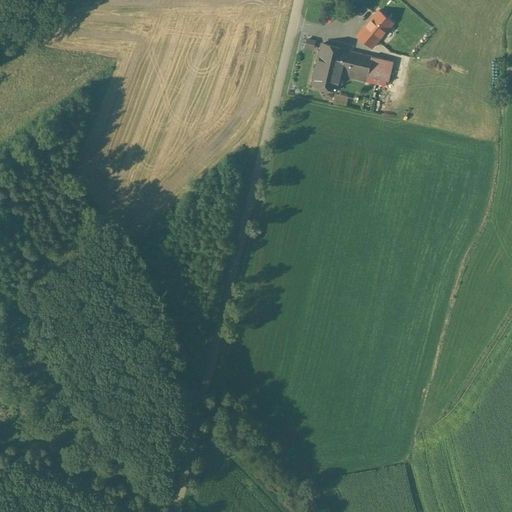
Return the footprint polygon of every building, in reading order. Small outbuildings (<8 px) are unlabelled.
[(376,13),(357,35),(372,47),(393,22),(378,10),(376,13)] [(315,41),(307,39),(306,47),(313,48),(315,41)] [(346,49),(322,43),(312,84),(336,90),(340,74),(366,81),(373,83),(374,78),(340,70),(345,50),(346,49)] [(379,58),(345,50),(340,70),(374,78),(379,58)] [(393,61),(379,58),(374,78),(388,81),(393,61)]
